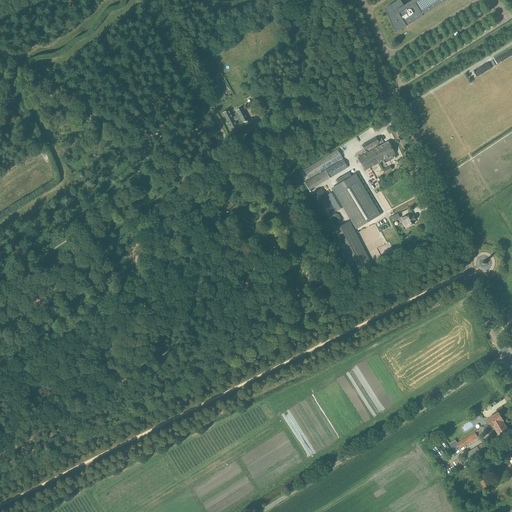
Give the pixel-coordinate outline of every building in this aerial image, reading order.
[(400,0),(398,0),(385,8),(396,33),(407,27),(412,35),(415,33),(435,21),(430,14),(410,26),(410,25),(450,0),(413,0),(404,6),(400,0)] [(241,108),(236,111),(238,115),(232,118),(227,110),(223,113),(233,133),(238,131),(234,122),(240,119),(242,123),(248,120),(241,108)] [(376,138),(362,146),(364,150),(378,142),(376,138)] [(388,141),(358,158),(365,170),(395,154),(388,141)] [(309,178),(342,158),(337,150),(304,170),(309,178)] [(325,170),(330,178),(348,167),(343,159),(325,170)] [(315,185),(329,177),(325,170),(304,182),(309,190),(316,186),(315,185)] [(359,227),(379,215),(355,174),(351,177),(349,172),(336,180),(341,189),(337,191),(336,190),(326,196),(322,188),(311,194),(325,218),(343,207),(351,221),(355,228),(358,226),(359,227)] [(413,215),(411,217),(410,214),(402,218),(406,227),(414,223),(413,221),(416,220),(413,215)] [(372,267),(349,222),(331,231),(354,276),(372,267)] [(449,443),(454,452),(486,431),(493,427),(503,421),(502,421),(503,421),(498,412),(488,419),(485,421),(488,425),(491,423),(492,425),(488,427),(486,425),(483,426),(457,443),(455,439),(449,443)] [(507,428),(503,421),(493,427),(498,434),(507,428)] [(493,437),(486,442),(489,447),(496,442),(493,437)] [(470,459),(489,447),(486,442),(485,441),(477,446),(467,453),(468,454),(462,457),(464,460),(465,462),(471,459),(470,459)] [(486,449),(488,452),(497,447),(495,444),(486,449)] [(482,478),(478,479),(484,490),(487,488),(482,478)]
